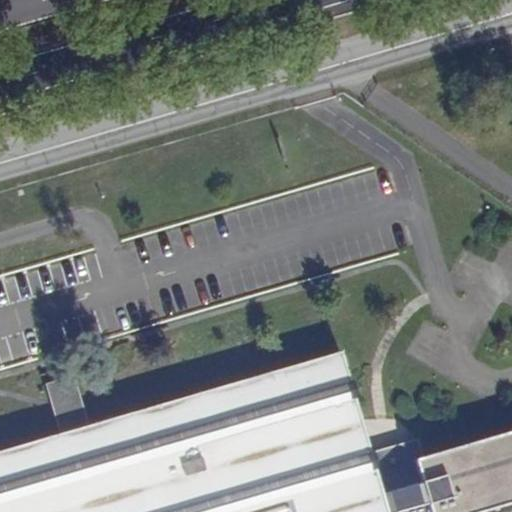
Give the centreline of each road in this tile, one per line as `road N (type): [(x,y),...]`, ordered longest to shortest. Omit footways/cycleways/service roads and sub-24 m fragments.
road 1 (residential): [(0,163),(511,11)]
road 2 (primary): [(0,78),(265,0)]
